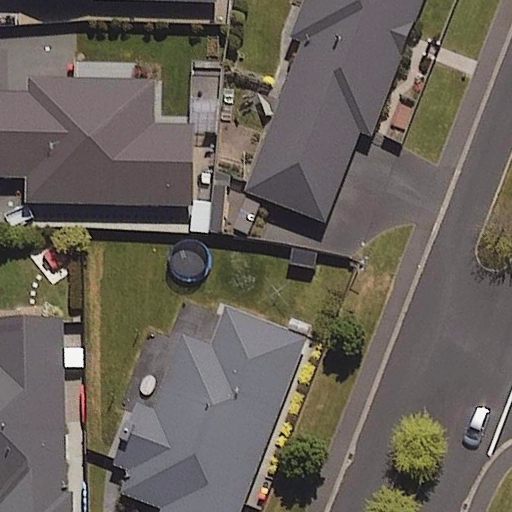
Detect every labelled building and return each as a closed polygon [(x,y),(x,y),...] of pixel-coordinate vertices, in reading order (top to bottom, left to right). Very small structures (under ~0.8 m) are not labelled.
[(0,0),(0,26),(224,22),(223,0),(0,0)] [(365,136),(376,140),(428,0),(311,0),(296,41),(305,44),(248,196),(331,227),(365,136)] [(158,85),(29,84),(28,98),(0,97),(0,180),(31,181),(31,207),(196,209),(196,130),(158,130),(158,85)] [(245,511),(310,343),(222,309),(212,335),(183,324),(117,494),(164,511),(245,511)] [(65,322),(0,323),(0,501),(3,502),(3,511),(74,511),(74,497),(68,497),(65,322)]
